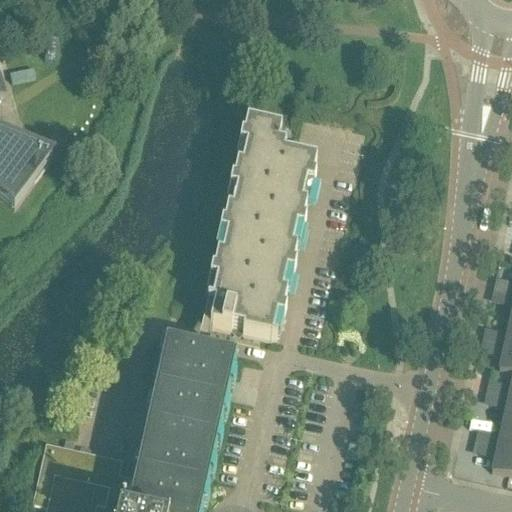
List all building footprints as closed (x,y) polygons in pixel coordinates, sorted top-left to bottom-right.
[(0,204),(14,214),(52,162),(0,141),(0,105),(3,105),(0,95),(0,204)] [(209,333),(271,346),(275,327),(283,329),(285,319),(283,319),(286,304),(281,303),(285,282),(293,284),(295,274),(293,273),(296,259),(291,258),(295,237),(303,239),(305,229),(302,228),(305,214),(301,213),(305,191),(313,193),(315,183),(312,183),(316,167),(311,166),(293,162),(283,160),(285,152),(277,151),(280,136),(245,128),(242,143),(240,142),(238,152),(246,154),(241,174),(236,173),(232,187),(231,187),(228,197),(236,198),(231,219),(226,218),(222,233),(220,232),(218,242),(226,244),(221,264),(216,262),(212,277),(211,277),(208,286),(216,288),(211,310),(214,310),(209,333)] [(511,351),(504,350),(498,375),(511,378),(511,351)] [(200,511),(224,403),(229,384),(232,366),(168,352),(138,485),(118,481),(122,467),(89,459),(46,450),(32,510),(40,511),(200,511)] [(511,402),(508,402),(502,428),(511,429),(511,402)] [(511,429),(502,428),(497,452),(511,455),(511,429)] [(511,455),(497,452),(491,477),(511,481),(511,455)]
